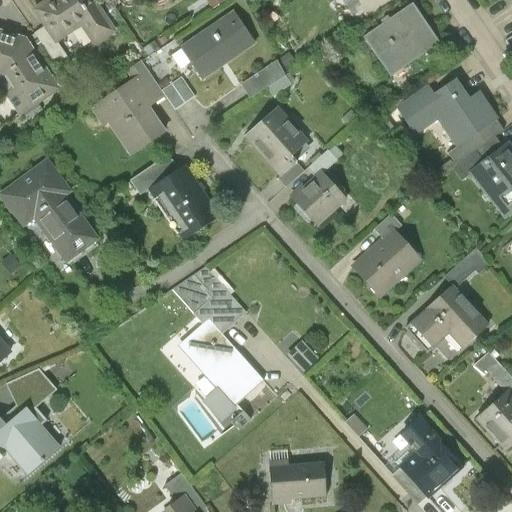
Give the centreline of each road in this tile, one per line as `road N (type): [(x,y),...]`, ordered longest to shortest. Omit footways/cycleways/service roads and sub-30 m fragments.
road 1 (residential): [(511,486),(259,210)]
road 2 (residential): [(259,210),(155,284)]
